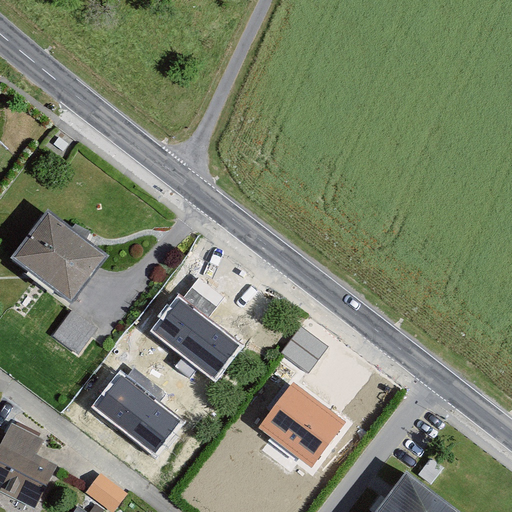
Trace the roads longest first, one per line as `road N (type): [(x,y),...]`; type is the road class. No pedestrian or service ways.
road 1 (tertiary): [(0,35),(437,376)]
road 2 (residential): [(437,376),(332,511)]
